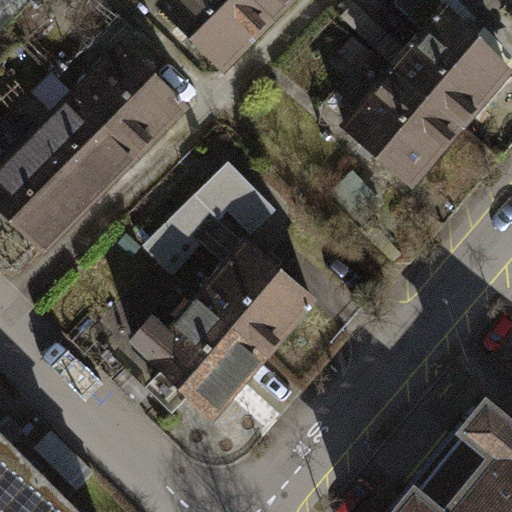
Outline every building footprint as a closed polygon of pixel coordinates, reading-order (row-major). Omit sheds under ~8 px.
[(225,67),(273,20),(252,0),(172,0),(165,6),(225,67)] [(252,0),(273,20),(292,0),(252,0)] [(463,128),(510,72),(439,0),(402,0),(397,6),(428,35),(396,72),(463,128)] [(389,61),(402,47),(382,29),(370,42),(389,61)] [(366,47),(352,62),(372,80),(386,66),(366,47)] [(133,157),(185,107),(124,49),(74,99),(133,157)] [(413,186),(463,128),(396,72),(347,129),(413,186)] [(90,202),(133,157),(74,99),(54,79),(36,97),(57,117),(31,144),(90,202)] [(0,207),(43,250),(90,202),(31,144),(9,122),(0,131),(0,207)] [(229,165),(147,246),(169,268),(232,204),(250,222),(268,204),(229,165)] [(262,359),(314,301),(247,245),(199,301),(262,359)] [(213,415),(262,359),(199,301),(171,336),(155,321),(138,341),(167,369),(155,382),(173,401),(184,388),(213,415)] [(410,511),(511,511),(511,423),(495,409),(410,511)] [(78,511),(0,434),(0,511),(78,511)]
